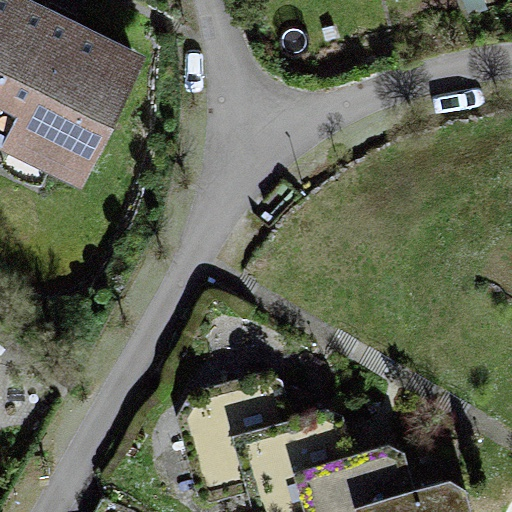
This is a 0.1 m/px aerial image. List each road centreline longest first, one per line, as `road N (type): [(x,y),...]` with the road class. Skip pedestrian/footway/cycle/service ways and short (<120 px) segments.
road 1 (residential): [(266,165),(66,511)]
road 2 (residential): [(511,80),(425,100),(266,165)]
road 3 (residential): [(210,0),(266,165)]
